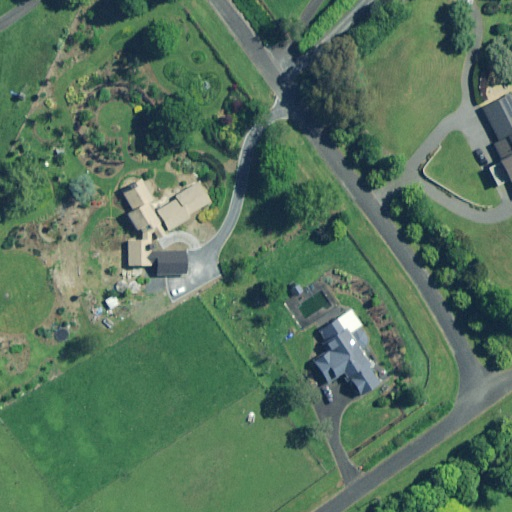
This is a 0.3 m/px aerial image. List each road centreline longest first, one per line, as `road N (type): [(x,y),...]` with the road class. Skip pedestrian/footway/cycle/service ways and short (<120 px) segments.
road 1 (residential): [(490,393),(381,219),(217,0)]
road 2 (residential): [(325,511),(490,393)]
